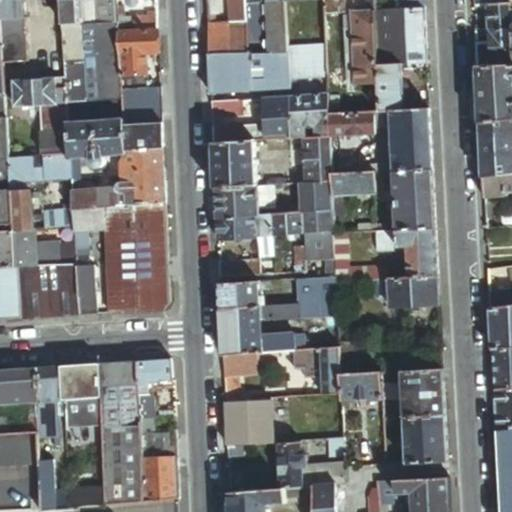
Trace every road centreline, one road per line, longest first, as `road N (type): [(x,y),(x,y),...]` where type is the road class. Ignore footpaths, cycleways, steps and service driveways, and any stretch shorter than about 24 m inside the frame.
road 1 (residential): [(443,0),(474,511)]
road 2 (residential): [(180,0),(196,334)]
road 3 (residential): [(196,334),(0,349)]
road 4 (residential): [(196,334),(204,511)]
